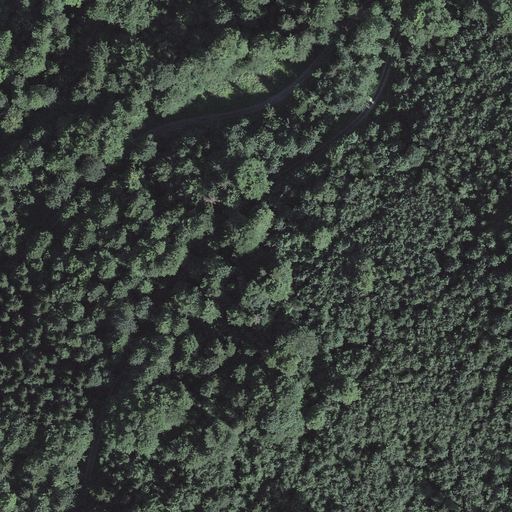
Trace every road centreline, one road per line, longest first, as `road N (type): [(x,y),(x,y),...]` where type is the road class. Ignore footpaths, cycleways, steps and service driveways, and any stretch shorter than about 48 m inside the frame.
road 1 (track): [(419,0),(359,118),(213,228),(108,401),(79,511)]
road 2 (track): [(0,276),(141,138),(276,97),(371,0)]
